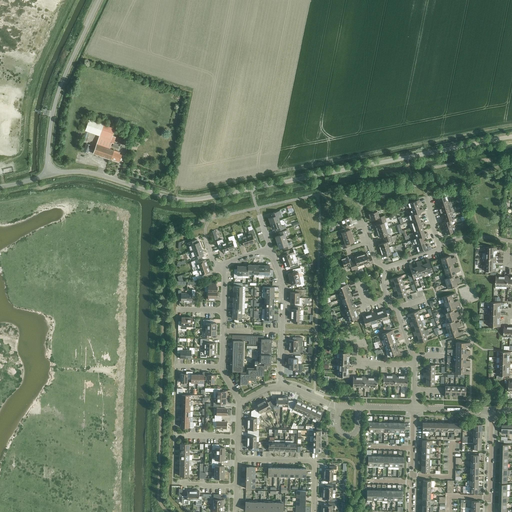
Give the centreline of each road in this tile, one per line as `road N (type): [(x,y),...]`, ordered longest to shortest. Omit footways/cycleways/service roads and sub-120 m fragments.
road 1 (unclassified): [(511,136),(191,199),(89,172),(50,174)]
road 2 (unclassified): [(50,174),(59,88),(100,0)]
road 3 (residential): [(280,384),(283,286),(270,248)]
road 4 (residential): [(313,511),(312,460),(238,459)]
